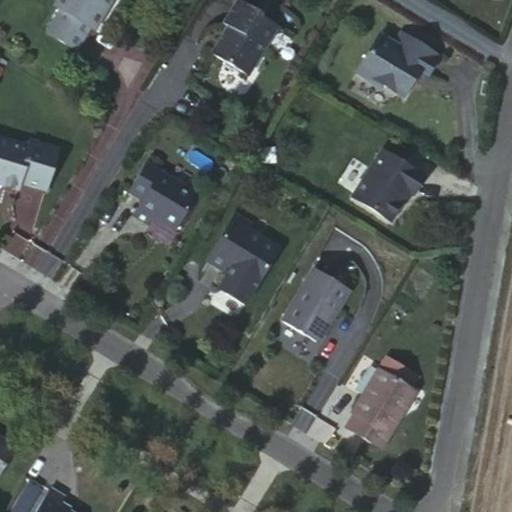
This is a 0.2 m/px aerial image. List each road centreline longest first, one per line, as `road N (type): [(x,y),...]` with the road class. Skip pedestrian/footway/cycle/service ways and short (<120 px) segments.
road 1 (residential): [(430,511),(511,72)]
road 2 (residential): [(0,273),(373,511)]
road 3 (unknown): [(105,48),(144,74),(0,266)]
